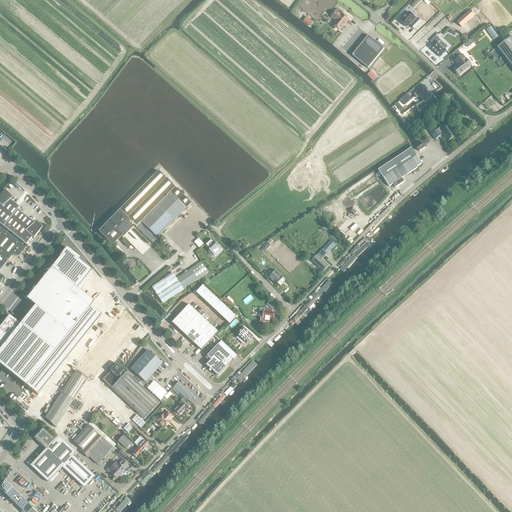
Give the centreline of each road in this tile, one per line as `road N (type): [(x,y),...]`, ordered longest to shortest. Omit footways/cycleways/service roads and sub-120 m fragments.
road 1 (unclassified): [(217,388),(371,226),(493,122)]
road 2 (track): [(217,231),(287,169),(353,83)]
road 3 (unclassified): [(493,122),(356,0)]
road 4 (unclassified): [(104,511),(211,392)]
road 5 (unclassified): [(62,221),(162,340)]
road 6 (track): [(202,214),(97,112)]
